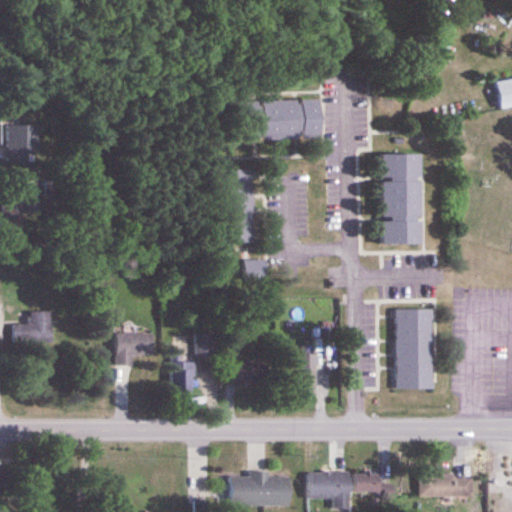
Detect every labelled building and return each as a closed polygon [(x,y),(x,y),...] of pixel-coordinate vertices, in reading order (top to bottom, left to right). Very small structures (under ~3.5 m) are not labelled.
[(511,107),(511,79),(494,83),(500,110),(511,107)] [(319,100),(236,101),(237,142),(320,140),(319,100)] [(3,121),(3,163),(37,163),(37,121),(3,121)] [(420,155),(380,155),(380,246),(420,246),(420,155)] [(252,244),(252,170),(214,170),(215,244),(252,244)] [(1,205),(1,229),(21,229),(21,205),(1,205)] [(261,279),(262,262),(244,262),(244,279),(261,279)] [(394,309),(394,390),(432,390),(432,309),(394,309)] [(12,342),(50,342),(50,312),(28,312),(28,325),(12,325),(12,342)] [(131,367),(131,357),(151,357),(151,334),(115,334),(115,367),(131,367)] [(196,357),(212,357),(212,337),(196,337),(196,357)] [(314,356),(296,356),(296,394),(314,394),(314,356)] [(171,393),(191,393),(191,363),(171,363),(171,393)] [(261,365),(228,365),(228,386),(261,386),(261,365)] [(228,506),(289,506),(289,478),(267,478),(267,473),(246,473),(246,478),(228,478),(228,506)] [(306,474),(306,500),(331,500),(331,511),(348,511),(348,474),(306,474)] [(353,494),(389,494),(389,475),(353,475),(353,494)] [(417,497),(471,497),(471,475),(417,475),(417,497)]
